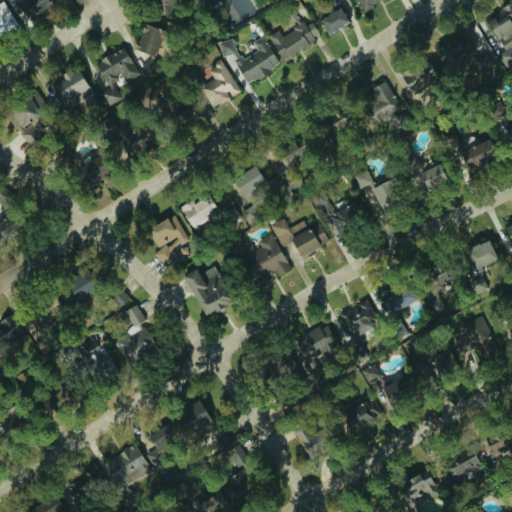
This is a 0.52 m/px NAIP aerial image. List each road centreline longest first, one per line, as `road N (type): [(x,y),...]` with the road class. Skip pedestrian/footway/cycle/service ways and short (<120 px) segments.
road 1 (residential): [(0,490),(242,337),(511,193)]
road 2 (residential): [(0,281),(446,0)]
road 3 (residential): [(319,511),(182,312),(0,149)]
road 4 (residential): [(291,511),(386,452),(511,390)]
road 5 (residential): [(0,75),(106,8)]
